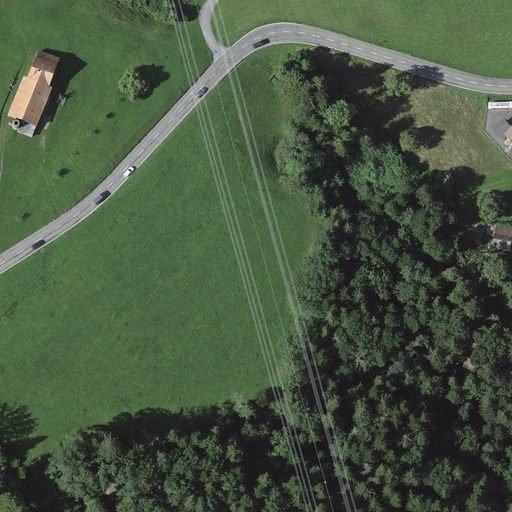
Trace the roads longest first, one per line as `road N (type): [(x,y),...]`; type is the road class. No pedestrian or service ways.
road 1 (secondary): [(226,62),(97,197),(0,264)]
road 2 (secondary): [(511,86),(465,81),(290,32),(267,33),(226,62)]
